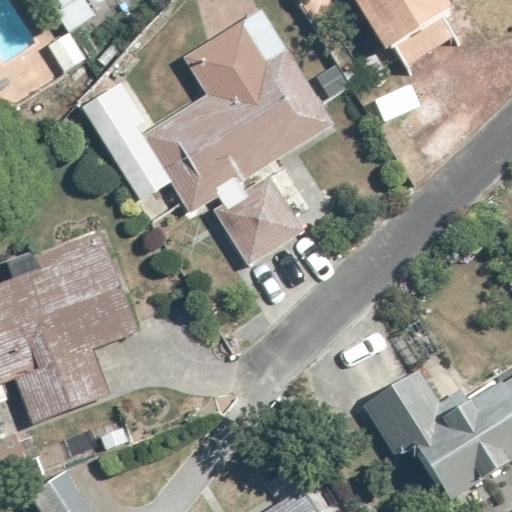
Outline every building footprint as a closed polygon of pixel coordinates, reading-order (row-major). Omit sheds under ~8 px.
[(56,0),(74,30),(112,8),(106,0),(56,0)] [(299,0),(318,30),(360,4),(389,52),(466,6),(461,0),(299,0)] [(271,175),(267,167),(334,125),(261,6),(182,55),(207,96),(152,130),(122,81),(80,107),(140,204),(171,185),(190,215),(205,206),(209,213),(247,274),(309,236),(271,175)] [(138,328),(102,228),(0,263),(0,379),(13,375),(31,426),(109,398),(90,345),(138,328)] [(372,399),(406,454),(438,506),(450,499),(488,475),(493,482),(511,470),(511,375),(441,418),(414,373),(372,399)] [(94,511),(65,467),(27,492),(39,511),(94,511)] [(323,511),(308,486),(264,511),(323,511)]
